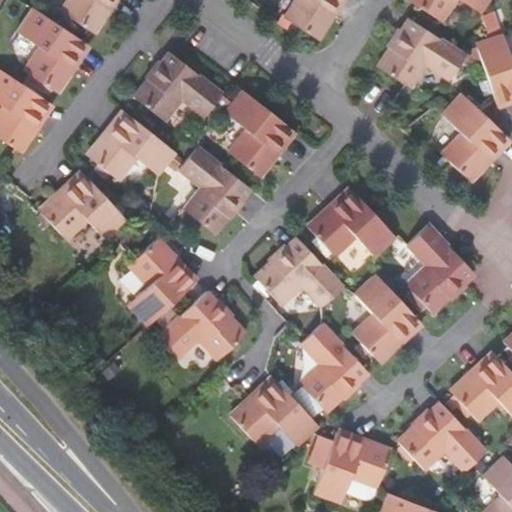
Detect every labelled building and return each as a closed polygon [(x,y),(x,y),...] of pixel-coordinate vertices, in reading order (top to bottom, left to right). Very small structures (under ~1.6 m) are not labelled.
[(70,0),(62,13),(93,33),(110,7),(114,0),(70,0)] [(297,0),(285,18),(317,40),(333,15),(342,0),(297,0)] [(439,21),(452,0),(458,0),(479,13),(487,0),(408,0),(408,1),(439,21)] [(88,45),(30,8),(15,32),(41,48),(25,73),(56,93),(70,72),(88,45)] [(377,67),(409,88),(424,64),(448,80),(463,55),(408,18),(384,56),(377,67)] [(473,42),(496,106),(511,100),(511,60),(510,61),(501,34),(473,42)] [(180,98),(204,117),(222,93),(169,51),(152,73),(133,96),(163,119),(180,98)] [(0,105),(3,107),(0,112),(0,139),(20,153),(36,127),(51,105),(0,71),(0,105)] [(229,153),(258,176),(278,151),(294,131),(241,89),(223,112),(246,131),(229,153)] [(461,134),(442,155),(469,181),(489,161),(509,139),(459,93),(439,113),(461,134)] [(117,179),(134,157),(158,176),(176,153),(122,111),(105,132),(87,156),(117,179)] [(249,188),(196,146),(178,169),(201,186),(183,209),(213,233),(232,209),(249,188)] [(106,240),(126,221),(80,171),(60,191),(39,210),(65,238),(86,219),(106,240)] [(354,235),(374,257),(395,238),(349,188),(328,207),(307,227),(333,255),(354,235)] [(406,285),(431,313),(449,297),(473,274),(427,224),(406,243),(426,266),(406,285)] [(300,284),(321,305),(342,286),(296,237),(276,256),(254,276),(279,304),(300,284)] [(181,264),(156,238),(128,263),(148,285),(126,304),(146,326),(196,280),(181,264)] [(420,324),(374,273),(354,293),(373,315),(352,335),(378,362),(402,340),(420,324)] [(302,287),(284,306),(297,318),(315,300),(302,287)] [(217,359),(245,333),(210,296),(206,291),(156,336),(176,358),(198,338),(217,359)] [(320,365),(300,384),(325,412),(347,392),(367,373),(321,322),(300,342),(320,365)] [(511,332),(503,342),(511,351),(511,332)] [(511,374),(492,352),(472,371),(450,391),(475,419),(497,399),(511,415),(511,374)] [(318,426),(272,377),(255,392),(230,416),(256,443),(277,423),(297,446),(318,426)] [(420,419),(397,441),(423,468),(443,449),(463,471),(485,451),(439,401),(420,419)] [(333,440),(322,469),(320,474),(313,493),(340,503),(345,489),(367,498),(374,494),(390,450),(337,430),(333,440)] [(314,466),(322,469),(333,440),(325,437),(314,466)] [(501,496),(483,511),(511,511),(511,466),(502,455),(481,474),(501,496)] [(439,511),(386,492),(378,511),(439,511)]
